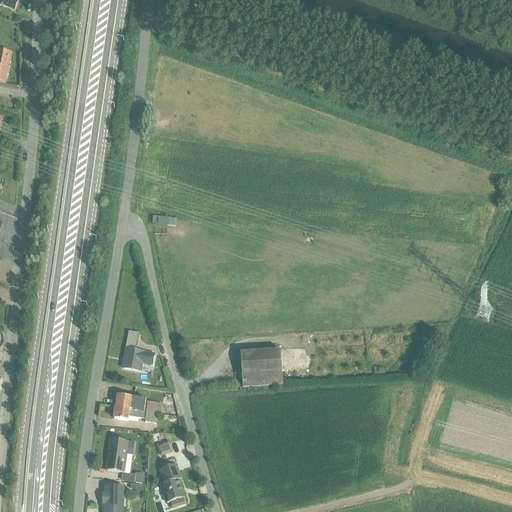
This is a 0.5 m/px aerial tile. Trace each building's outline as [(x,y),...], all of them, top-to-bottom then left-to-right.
[(14,0),(0,0),(0,6),(15,12),(19,2),(14,0)] [(0,83),(6,84),(12,53),(0,50),(0,83)] [(154,109),(151,126),(157,127),(159,115),(159,110),(154,109)] [(153,217),(152,225),(176,228),(177,220),(153,217)] [(126,357),(124,369),(142,373),(143,365),(152,366),(155,354),(135,351),(138,334),(129,333),(125,357),(126,357)] [(281,350),(241,353),(243,388),(283,386),(281,350)] [(220,380),(231,378),(229,372),(219,375),(220,380)] [(116,407),(157,414),(164,415),(165,405),(145,402),(145,404),(133,403),(134,398),(118,396),(116,407)] [(157,414),(116,407),(115,419),(128,421),(129,417),(146,419),(146,423),(156,424),(157,414)] [(125,473),(129,442),(111,439),(107,471),(122,473),(125,474),(125,473)] [(129,442),(125,473),(130,473),(135,443),(129,442)] [(170,442),(157,446),(160,457),(173,453),(170,442)] [(170,503),(185,498),(179,480),(181,480),(176,465),(160,471),(164,484),(160,485),(166,504),(170,503)] [(125,474),(122,473),(122,481),(134,482),(135,475),(125,474)] [(135,475),(134,482),(142,483),(143,476),(135,475)] [(104,495),(103,495),(103,504),(105,504),(104,511),(129,511),(130,510),(124,510),(125,486),(104,486),(104,495)] [(185,498),(170,503),(172,509),(187,504),(185,498)]
